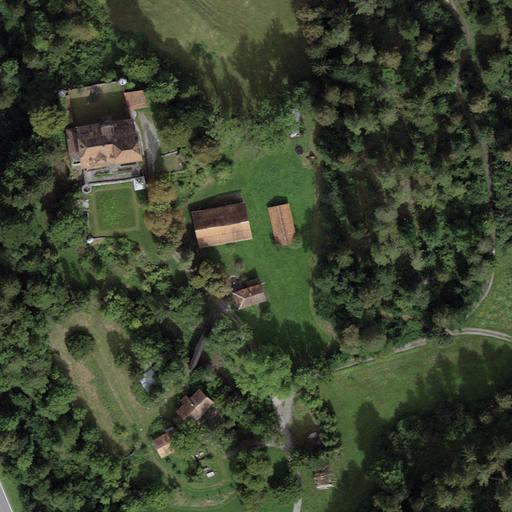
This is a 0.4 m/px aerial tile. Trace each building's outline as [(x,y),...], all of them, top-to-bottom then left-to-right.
[(144,90),(125,93),(128,111),(147,108),(144,90)] [(76,129),(66,131),(70,155),(80,153),(82,168),(140,159),(134,117),(76,127),(76,129)] [(285,137),(293,136),(291,117),(283,118),(285,137)] [(144,176),(133,178),(135,190),(147,188),(144,176)] [(245,203),(192,212),(199,249),(252,240),(245,203)] [(290,205),(269,209),(277,248),(298,244),(290,205)] [(247,288),(233,293),(239,310),(266,301),(260,283),(259,284),(257,278),(245,282),(247,288)] [(159,362),(138,380),(154,397),(175,380),(159,362)] [(183,404),(176,412),(190,427),(214,403),(199,388),(189,398),(186,394),(180,401),(183,404)] [(174,428),(152,441),(162,459),(184,446),(174,428)]
